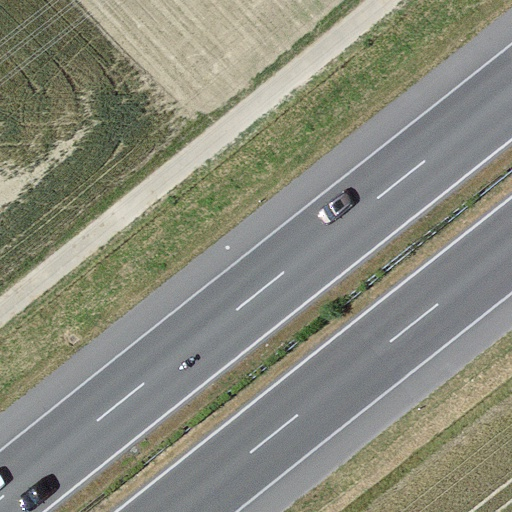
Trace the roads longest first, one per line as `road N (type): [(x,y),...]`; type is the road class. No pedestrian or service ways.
road 1 (motorway): [(511,94),(0,501)]
road 2 (track): [(385,0),(0,315)]
road 3 (motorway): [(178,511),(511,247)]
